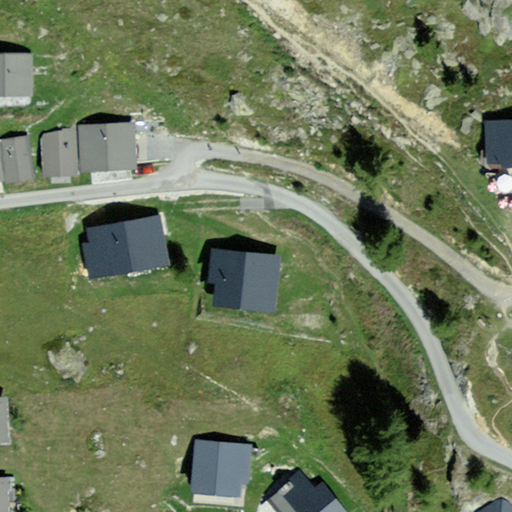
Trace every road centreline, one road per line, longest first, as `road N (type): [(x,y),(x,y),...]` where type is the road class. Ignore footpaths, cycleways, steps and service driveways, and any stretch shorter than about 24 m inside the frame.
road 1 (residential): [(511,459),(466,429),(433,346),(396,288),(299,202),(211,180),(0,202)]
road 2 (track): [(511,297),(409,224),(310,170),(204,146),(173,182)]
